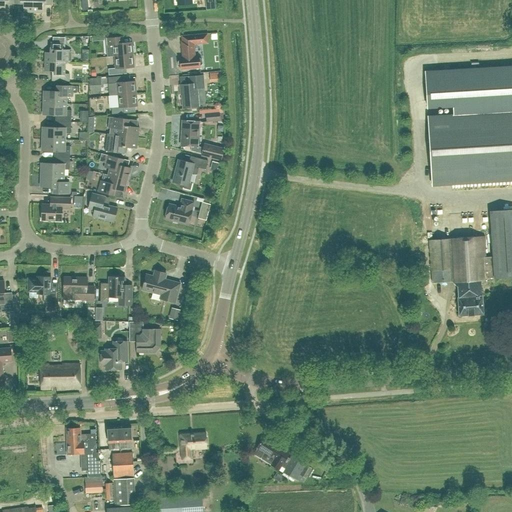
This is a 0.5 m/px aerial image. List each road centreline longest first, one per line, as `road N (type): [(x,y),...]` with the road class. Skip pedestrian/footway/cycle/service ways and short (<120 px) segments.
road 1 (secondary): [(511,369),(288,385),(251,379),(209,357)]
road 2 (tertiary): [(232,265),(259,138),(251,0)]
road 3 (residential): [(141,238),(158,141),(150,0)]
road 4 (secondary): [(0,408),(160,393),(209,357)]
road 5 (residential): [(29,239),(21,218),(26,130),(0,84)]
